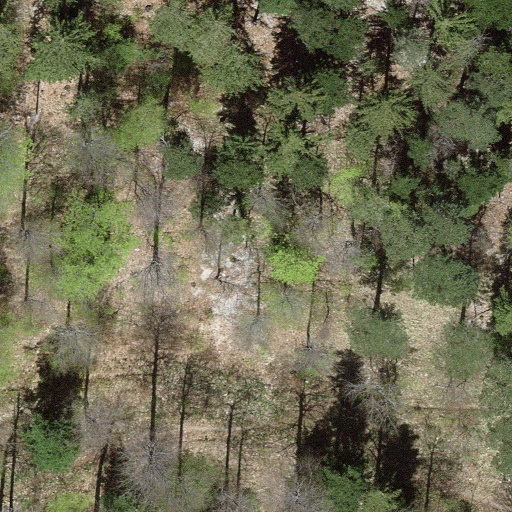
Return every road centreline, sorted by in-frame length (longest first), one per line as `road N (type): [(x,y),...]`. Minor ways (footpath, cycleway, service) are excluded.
road 1 (track): [(0,383),(100,364),(157,363),(253,386),(300,412)]
road 2 (track): [(300,412),(448,487),(511,507)]
